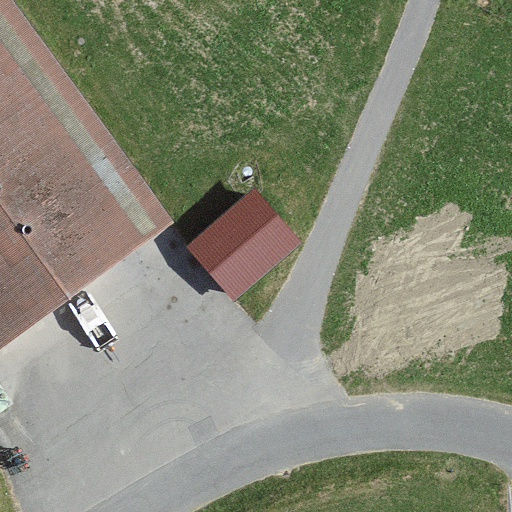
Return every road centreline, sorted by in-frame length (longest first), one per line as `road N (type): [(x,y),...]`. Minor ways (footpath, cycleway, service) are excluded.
road 1 (residential): [(288,437),(299,311),(423,0)]
road 2 (unclassified): [(288,437),(391,421),(511,436)]
road 3 (unclassified): [(140,511),(288,437)]
